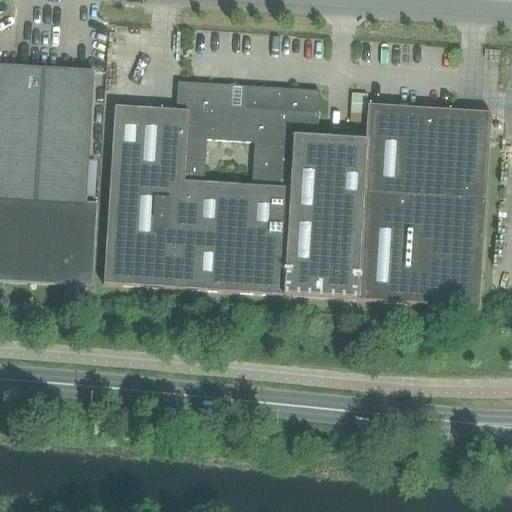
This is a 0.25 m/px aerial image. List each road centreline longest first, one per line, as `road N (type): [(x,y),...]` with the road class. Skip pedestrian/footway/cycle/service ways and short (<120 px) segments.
road 1 (primary): [(0,381),(482,425)]
road 2 (unclassified): [(511,15),(260,0)]
